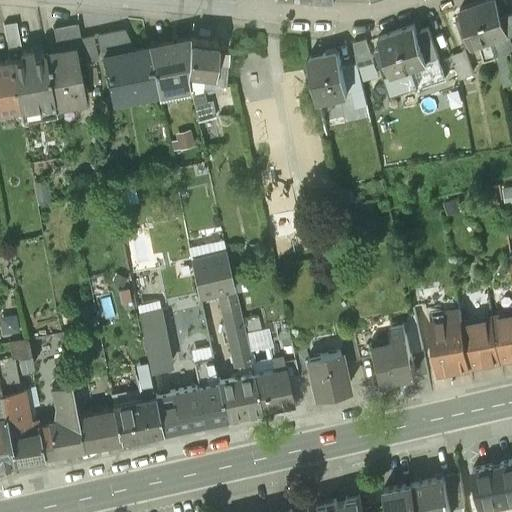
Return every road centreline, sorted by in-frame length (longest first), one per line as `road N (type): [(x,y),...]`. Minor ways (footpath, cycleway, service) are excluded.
road 1 (secondary): [(29,511),(511,403)]
road 2 (residential): [(402,0),(364,9),(259,4)]
